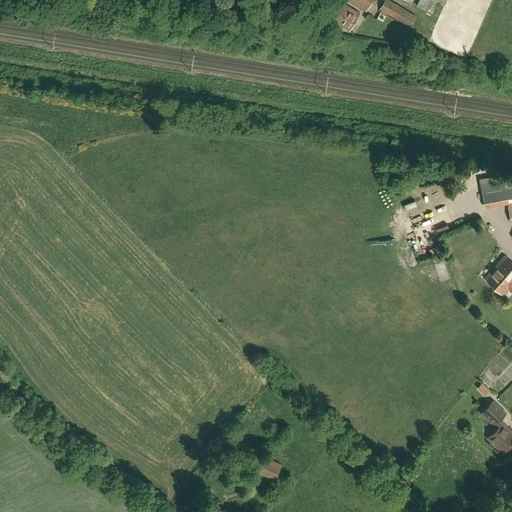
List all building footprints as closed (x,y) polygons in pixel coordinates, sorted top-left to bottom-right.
[(349,0),(365,10),(371,0),(349,0)] [(386,14),(409,28),(416,17),(389,0),(385,0),(379,10),(381,10),(379,14),(384,17),(386,14)] [(438,2),(432,0),(419,0),(416,6),(432,14),(438,2)] [(331,19),(349,30),(360,13),(342,2),(331,19)] [(511,179),(482,186),(486,207),(508,202),(511,222),(511,179)] [(511,263),(504,257),(485,279),(503,294),(508,289),(511,291),(511,263)] [(489,395),(494,389),(486,382),(481,388),(489,395)] [(511,431),(502,422),(501,423),(498,421),(506,413),(493,401),(482,412),(495,425),(496,424),(498,426),(487,438),(503,453),(511,443),(511,431)] [(256,472),(275,480),(281,464),(263,456),(256,472)]
